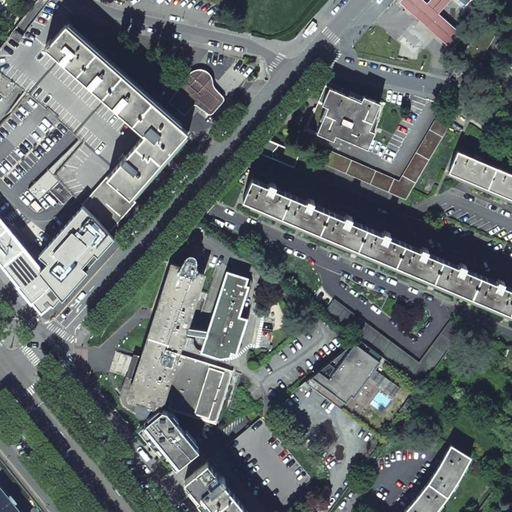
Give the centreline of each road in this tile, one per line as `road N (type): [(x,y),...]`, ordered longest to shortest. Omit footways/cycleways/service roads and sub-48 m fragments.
road 1 (residential): [(292,72),(49,345)]
road 2 (residential): [(306,57),(445,90),(511,138)]
road 3 (residential): [(83,0),(162,31),(240,42),(292,72)]
road 4 (secondary): [(120,511),(0,363)]
